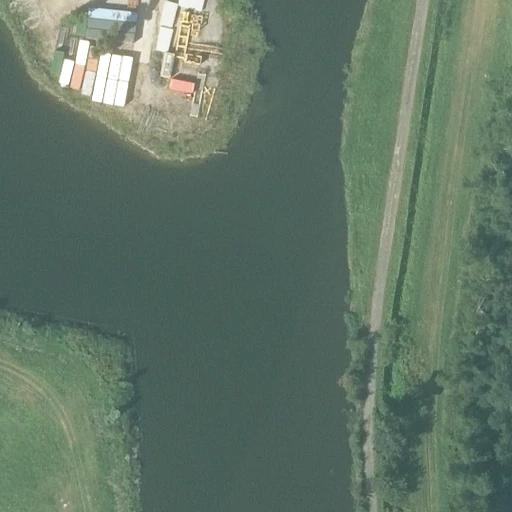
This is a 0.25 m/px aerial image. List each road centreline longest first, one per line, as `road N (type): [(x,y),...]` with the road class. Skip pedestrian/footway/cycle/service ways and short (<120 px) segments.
road 1 (track): [(431,511),(426,424),(434,306),(478,0)]
road 2 (track): [(420,0),(376,311),(370,511)]
